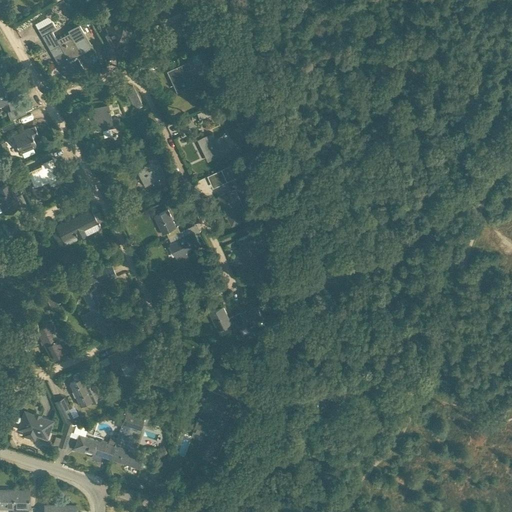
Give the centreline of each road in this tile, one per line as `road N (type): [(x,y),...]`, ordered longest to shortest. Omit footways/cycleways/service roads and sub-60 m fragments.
road 1 (unclassified): [(222,511),(290,331),(293,250),(203,0)]
road 2 (residential): [(158,319),(233,283),(141,84),(125,74),(46,99)]
road 3 (track): [(490,180),(392,253),(340,276),(293,289),(233,283)]
road 4 (residential): [(2,400),(158,319)]
road 5 (residential): [(95,190),(158,319)]
